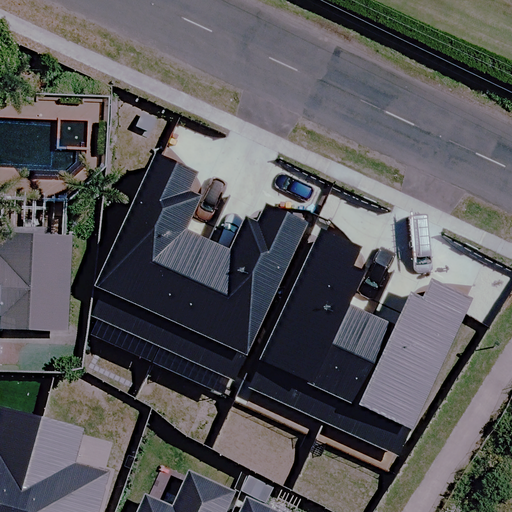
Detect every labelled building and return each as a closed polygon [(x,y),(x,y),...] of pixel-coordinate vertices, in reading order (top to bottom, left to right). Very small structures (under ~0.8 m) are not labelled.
[(158,350),(205,244),(182,233),(196,201),(183,195),(191,176),(151,158),(92,290),(102,294),(90,320),(158,350)] [(232,383),(303,226),(263,208),(254,227),(243,222),(228,254),(205,244),(158,350),(232,383)] [(357,249),(318,232),(247,390),(322,423),(368,320),(344,309),(360,276),(348,271),(357,249)] [(0,254),(0,361),(2,361),(3,333),(73,336),(77,240),(9,237),(8,254),(0,254)] [(394,331),(368,320),(322,423),(397,456),(466,302),(429,285),(421,303),(409,297),(394,331)] [(0,511),(11,511),(38,419),(0,408),(0,511)] [(81,432),(38,419),(11,511),(97,511),(108,476),(71,465),(81,432)] [(222,511),(230,494),(188,475),(172,510),(144,498),(137,511),(222,511)] [(238,511),(273,511),(244,499),(238,511)]
